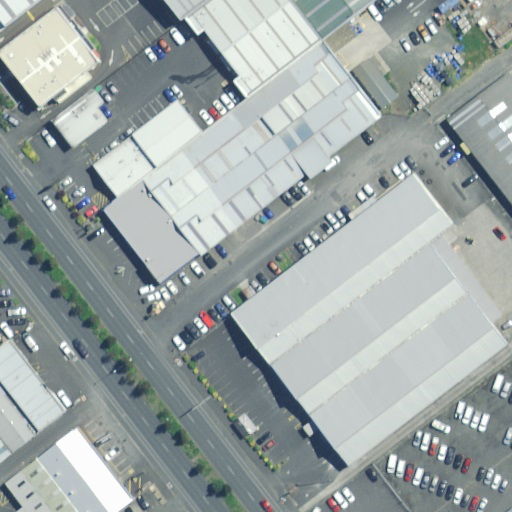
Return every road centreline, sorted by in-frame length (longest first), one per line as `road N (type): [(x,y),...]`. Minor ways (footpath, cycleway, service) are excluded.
road 1 (secondary): [(0,169),(263,511)]
road 2 (secondary): [(215,511),(0,232)]
